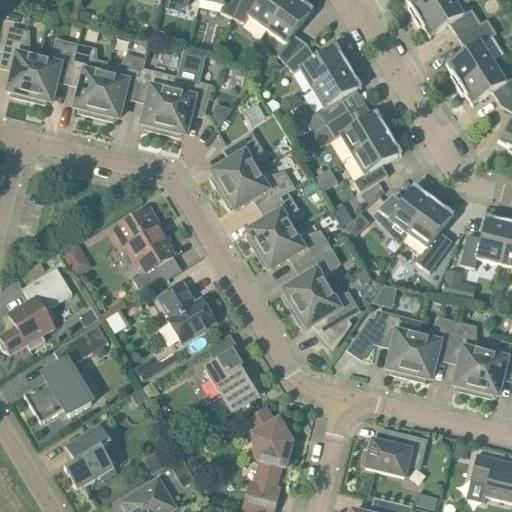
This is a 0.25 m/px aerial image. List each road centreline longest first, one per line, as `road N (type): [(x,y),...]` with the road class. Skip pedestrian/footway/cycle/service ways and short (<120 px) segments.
road 1 (residential): [(338,398),(299,384),(162,172),(25,149),(0,226)]
road 2 (residential): [(511,197),(467,183),(455,170),(353,0)]
road 3 (residential): [(511,439),(338,398)]
